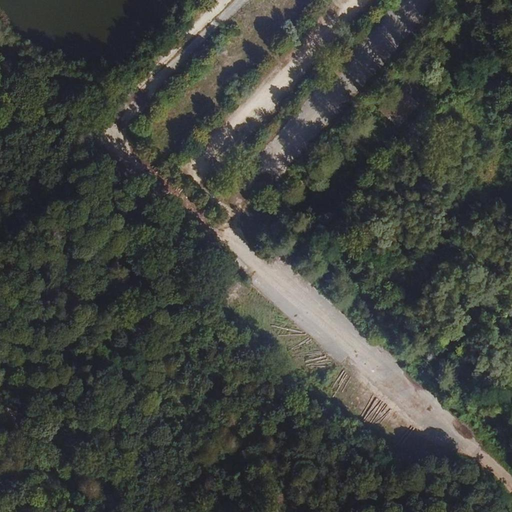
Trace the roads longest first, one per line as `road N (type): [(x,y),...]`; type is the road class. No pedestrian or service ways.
road 1 (track): [(511,487),(202,220)]
road 2 (track): [(202,220),(110,135),(244,0)]
road 3 (track): [(235,246),(235,205),(253,172),(411,0)]
road 4 (track): [(233,214),(199,180),(201,165),(354,0)]
road 5 (track): [(0,56),(110,135)]
